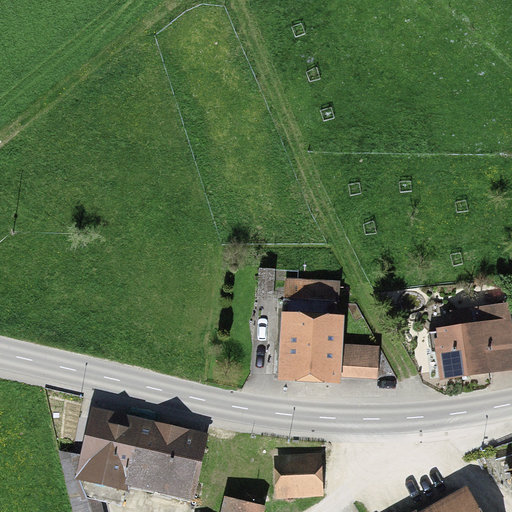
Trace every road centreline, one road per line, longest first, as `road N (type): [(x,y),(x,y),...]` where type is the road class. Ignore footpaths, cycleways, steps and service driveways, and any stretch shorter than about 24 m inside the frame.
road 1 (secondary): [(511,404),(395,418),(307,416),(0,352)]
road 2 (track): [(233,0),(328,230),(427,416)]
road 3 (track): [(0,141),(179,0)]
